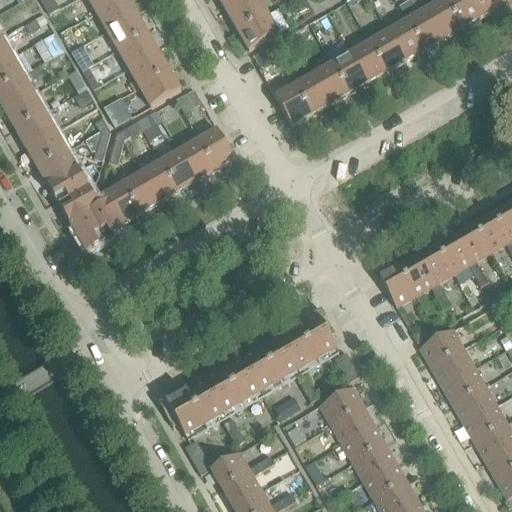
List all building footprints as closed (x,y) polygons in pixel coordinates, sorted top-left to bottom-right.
[(87,0),(97,17),(126,0),(87,0)] [(108,35),(138,18),(127,0),(126,0),(97,17),(108,35)] [(217,0),(227,16),(255,0),(217,0)] [(238,35),(268,18),(258,0),(255,0),(227,16),(238,35)] [(344,0),(343,1),(346,6),(348,9),(361,2),(360,0),(344,0)] [(481,22),(468,0),(448,0),(445,2),(462,32),(481,22)] [(511,0),(468,0),(481,22),(511,3),(511,0)] [(55,2),(45,8),(51,18),(61,13),(55,2)] [(462,32),(445,2),(426,13),(444,43),(462,32)] [(276,13),(268,18),(275,29),(282,25),(276,13)] [(408,24),(425,54),(444,43),(426,13),(408,24)] [(44,18),(26,28),(30,36),(48,25),(44,18)] [(119,54),(148,37),(138,18),(108,35),(119,54)] [(238,35),(249,55),(280,37),(275,29),(268,18),(238,35)] [(389,35),(406,65),(425,54),(408,24),(389,35)] [(370,46),(387,76),(406,65),(389,35),(370,46)] [(148,37),(119,54),(130,73),(159,56),(148,37)] [(290,39),(275,47),(279,53),(293,45),(290,39)] [(4,41),(0,43),(0,68),(14,60),(4,41)] [(387,76),(370,46),(351,56),(368,87),(387,76)] [(82,49),(72,55),(83,74),(93,68),(82,49)] [(271,50),(254,60),(262,74),(279,65),(271,50)] [(141,91),(170,74),(159,56),(130,73),(136,83),(140,90),(141,91)] [(368,87),(351,56),(332,67),(350,97),(368,87)] [(0,93),(25,79),(14,60),(0,68),(0,93)] [(313,78),(331,108),(350,97),(332,67),(313,78)] [(34,73),(25,79),(29,86),(44,77),(40,70),(34,73)] [(89,71),(84,75),(89,83),(94,80),(89,71)] [(77,74),(69,79),(75,89),(82,84),(77,74)] [(182,94),(170,74),(141,91),(152,111),(182,94)] [(295,89),(312,119),(331,108),(313,78),(295,89)] [(25,79),(0,93),(0,106),(5,115),(36,97),(29,86),(25,79)] [(136,83),(130,87),(134,94),(140,90),(136,83)] [(295,89),(275,100),(292,130),(312,119),(295,89)] [(87,93),(75,100),(80,110),(93,102),(87,93)] [(192,95),(176,104),(184,118),(191,114),(200,109),(192,95)] [(36,97),(5,115),(16,134),(47,116),(36,97)] [(166,110),(158,115),(164,125),(172,121),(166,110)] [(119,115),(110,120),(116,131),(125,125),(119,115)] [(156,115),(138,126),(149,144),(163,137),(157,127),(161,125),(156,115)] [(47,116),(16,134),(27,153),(58,135),(47,116)] [(102,137),(110,132),(104,122),(96,126),(102,137)] [(137,126),(130,130),(136,139),(142,135),(137,126)] [(116,142),(125,145),(126,143),(133,139),(128,131),(118,138),(116,142)] [(101,139),(111,141),(112,136),(110,132),(102,137),(101,139)] [(218,133),(199,144),(216,174),(235,163),(218,133)] [(38,172),(69,154),(58,135),(27,153),(38,172)] [(100,135),(85,144),(91,154),(96,155),(97,150),(100,139),(101,137),(100,135)] [(98,150),(107,153),(111,141),(101,139),(98,150)] [(113,154),(122,156),(125,145),(116,142),(113,154)] [(216,174),(199,144),(180,155),(197,185),(216,174)] [(107,153),(98,150),(96,162),(104,164),(107,153)] [(69,154),(38,172),(49,190),(80,172),(69,154)] [(113,154),(110,166),(119,168),(122,156),(113,154)] [(197,185),(180,155),(161,166),(179,196),(197,185)] [(179,196),(161,166),(142,177),(159,207),(179,196)] [(70,228),(90,217),(101,210),(91,193),(80,172),(49,190),(60,211),(70,228)] [(159,207),(142,177),(123,187),(140,218),(159,207)] [(122,229),(123,228),(140,218),(123,187),(104,198),(108,205),(122,229)] [(123,228),(122,229),(108,205),(101,210),(90,217),(70,228),(87,258),(127,235),(123,228)] [(511,207),(494,218),(510,246),(511,245),(511,207)] [(506,249),(511,258),(511,245),(510,246),(494,218),(475,229),(491,257),(506,249)] [(491,257),(475,229),(456,239),(473,268),(477,266),(491,257)] [(469,270),(475,281),(483,276),(477,266),(473,268),(456,239),(438,250),(454,279),(469,270)] [(454,279),(438,250),(419,261),(435,289),(439,287),(454,279)] [(432,292),(438,302),(445,298),(439,287),(435,289),(419,261),(400,272),(417,300),(432,292)] [(400,272),(381,283),(397,311),(417,300),(400,272)] [(489,287),(483,276),(475,281),(481,292),(489,287)] [(452,309),(445,298),(438,302),(444,313),(452,309)] [(185,439),(337,352),(330,340),(335,337),(322,313),(315,318),(319,325),(171,409),(167,402),(159,407),(173,430),(178,427),(185,439)] [(491,313),(484,317),(489,325),(496,322),(491,313)] [(425,333),(413,340),(418,347),(429,341),(425,333)] [(421,353),(432,372),(465,354),(453,334),(421,353)] [(511,347),(507,339),(500,343),(506,353),(511,349),(511,347)] [(443,391),(476,372),(465,354),(432,372),(443,391)] [(350,363),(347,357),(335,364),(338,369),(350,363)] [(342,375),(354,369),(350,363),(338,369),(342,375)] [(345,381),(357,374),(354,369),(342,375),(345,381)] [(476,372),(443,391),(454,410),(486,391),(476,372)] [(349,387),(360,380),(357,374),(345,381),(349,387)] [(305,395),(314,390),(308,379),(299,384),(305,395)] [(314,390),(305,395),(311,406),(320,401),(314,390)] [(332,430),(364,411),(353,391),(320,410),(332,430)] [(464,428),(497,410),(486,391),(454,410),(464,428)] [(286,405),(275,412),(281,423),(293,417),(286,405)] [(475,447),(508,428),(497,410),(464,428),(475,447)] [(364,411),(332,430),(343,449),(375,430),(364,411)] [(230,438),(239,433),(233,422),(224,427),(230,438)] [(511,435),(508,428),(475,447),(486,466),(511,450),(511,435)] [(298,429),(287,436),(296,451),(307,444),(298,429)] [(375,430),(343,449),(353,467),(386,448),(375,430)] [(230,438),(236,449),(237,449),(245,444),(239,433),(230,438)] [(189,458),(201,451),(197,444),(185,451),(189,458)] [(386,448),(353,467),(364,486),(397,467),(386,448)] [(497,485),(511,475),(511,450),(486,466),(497,485)] [(189,458),(193,465),(205,458),(201,451),(189,458)] [(251,476),(249,472),(240,456),(213,472),(211,473),(212,473),(223,492),(251,476)] [(209,465),(205,458),(193,465),(197,472),(209,465)] [(264,474),(275,468),(271,460),(260,466),(264,474)] [(209,465),(197,472),(201,479),(212,473),(211,473),(213,472),(209,465)] [(234,511),(262,495),(253,480),(264,474),(260,466),(249,472),(251,476),(223,492),(234,511)] [(375,505),(407,486),(397,467),(364,486),(375,505)] [(511,475),(497,485),(508,504),(505,506),(508,511),(510,511),(511,511),(511,475)] [(379,511),(405,511),(418,504),(407,486),(375,505),(379,511)] [(271,511),(271,510),(262,495),(234,511),(271,511)] [(281,504),(286,511),(297,505),(292,497),(281,504)]
